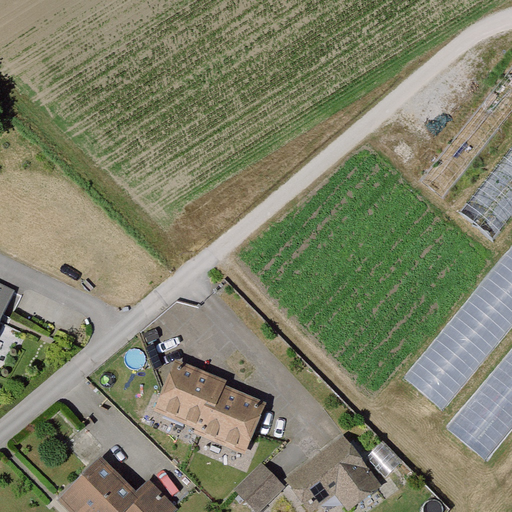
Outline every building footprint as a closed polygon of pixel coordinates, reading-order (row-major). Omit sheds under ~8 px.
[(511,68),(417,185),(440,204),(511,116),(511,68)] [(511,151),(458,217),(492,245),(511,220),(511,151)] [(511,248),(400,383),(439,415),(511,327),(511,248)] [(0,317),(9,298),(0,293),(0,317)] [(511,352),(445,434),(485,468),(511,435),(511,352)] [(218,388),(170,371),(152,420),(190,434),(199,410),(209,414),(216,393),(218,388)] [(199,410),(190,434),(187,442),(241,461),(259,408),(216,393),(209,414),(199,410)] [(339,442),(281,486),(301,511),(314,511),(331,499),(341,511),(351,511),(378,491),(339,442)] [(96,468),(55,508),(59,511),(169,511),(146,488),(130,503),(96,468)] [(258,511),(277,492),(257,473),(234,498),(248,511),(258,511)]
